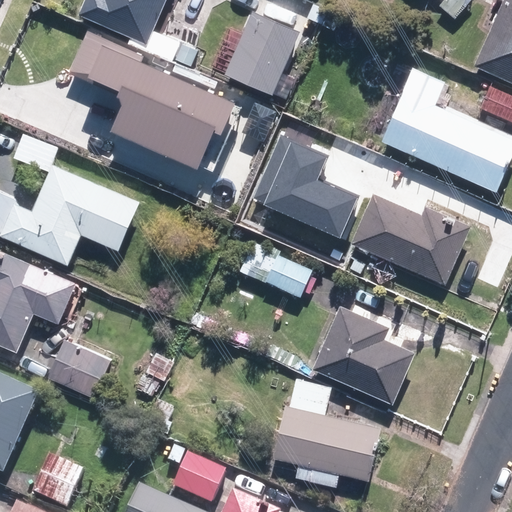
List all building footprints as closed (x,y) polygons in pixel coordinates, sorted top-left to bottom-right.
[(154,40),(172,0),(91,0),(87,11),(154,40)] [(477,0),(447,0),(444,3),(459,18),(477,0)] [(511,0),(482,63),(511,76),(511,0)] [(298,32),(254,12),(226,75),(270,94),(298,32)] [(250,97),(95,26),(77,65),(138,94),(124,125),(211,165),(230,123),(237,126),(250,97)] [(413,65),(379,139),(498,195),(511,164),(511,139),(438,105),(449,82),(413,65)] [(486,104),(511,116),(511,91),(496,83),(486,104)] [(67,146),(32,131),(22,154),(56,169),(67,146)] [(282,137),(255,199),(345,238),(361,200),(316,181),(327,156),(282,137)] [(0,186),(0,225),(78,261),(91,232),(126,248),(149,199),(63,160),(42,206),(0,186)] [(448,222),(383,194),(363,243),(455,283),(480,225),(452,213),(448,222)] [(85,280),(0,243),(0,337),(26,349),(43,310),(68,321),(85,280)] [(312,271),(278,256),(266,282),(300,297),(312,271)] [(340,307),(314,369),(392,402),(413,353),(383,341),(389,327),(340,307)] [(116,358),(71,337),(53,375),(99,396),(116,358)] [(49,391),(0,369),(0,468),(12,474),(49,391)] [(299,375),(278,453),(303,460),(300,475),(343,486),(347,469),(375,476),(389,425),(335,411),(342,386),(299,375)] [(232,468),(194,452),(180,485),(218,501),(232,468)] [(90,468),(61,454),(42,493),(71,507),(90,468)] [(213,511),(148,484),(135,511),(213,511)] [(286,511),(288,509),(242,490),(231,511),(286,511)] [(47,511),(21,501),(16,511),(47,511)]
